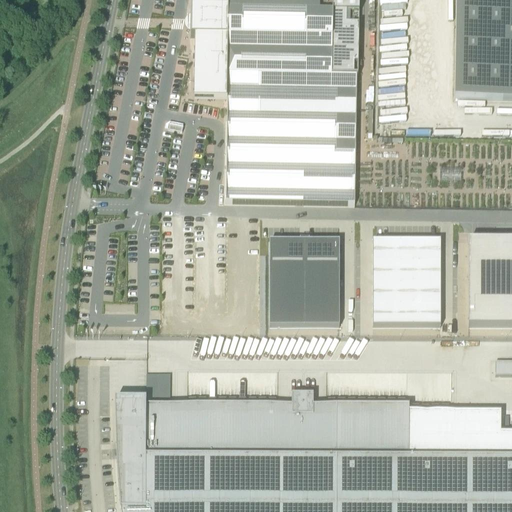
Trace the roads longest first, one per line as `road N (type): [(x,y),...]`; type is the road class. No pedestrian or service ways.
road 1 (tertiary): [(112,0),(63,255),(54,391),(61,511)]
road 2 (unknown): [(511,122),(439,116),(429,108),(433,0)]
